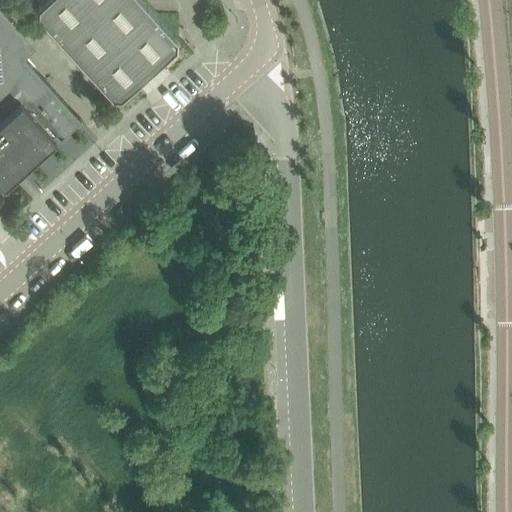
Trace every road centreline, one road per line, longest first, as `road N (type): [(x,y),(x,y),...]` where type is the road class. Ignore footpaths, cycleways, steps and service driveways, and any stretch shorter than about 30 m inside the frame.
road 1 (unclassified): [(505,511),(507,323),(488,0)]
road 2 (unclassified): [(305,511),(282,75),(270,49)]
road 3 (unclassified): [(0,284),(270,49)]
